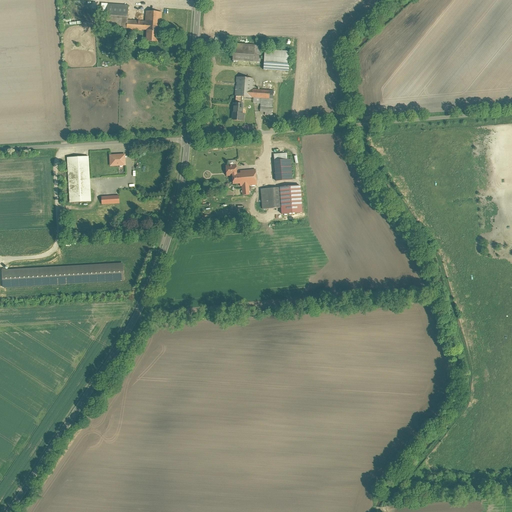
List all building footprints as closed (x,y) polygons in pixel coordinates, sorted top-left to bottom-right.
[(108,4),(106,28),(147,31),(146,42),(161,43),(163,12),(146,11),(145,22),(128,21),(129,6),(108,4)] [(234,43),(233,61),(261,63),(262,45),(234,43)] [(265,49),(264,70),(289,71),(290,51),(265,49)] [(233,102),(231,121),(245,122),(246,114),(243,113),(243,104),(241,103),(242,96),(255,98),(254,103),(262,104),(261,111),(272,112),(274,91),(254,89),(255,78),(237,76),(235,102),(233,102)] [(273,154),(276,182),(293,180),(291,159),(289,159),(289,153),(273,154)] [(110,155),(110,166),(126,165),(125,155),(110,155)] [(67,158),(70,203),(92,202),(89,156),(67,158)] [(237,164),(225,165),(226,176),(233,176),(233,185),(241,184),(242,195),(250,195),(249,186),(257,185),(256,169),(237,171),(237,164)] [(262,190),(264,209),(281,208),(282,214),(303,212),(301,186),(262,190)] [(99,205),(120,204),(120,196),(99,197),(99,205)] [(123,263),(2,270),(3,288),(124,281),(123,263)]
